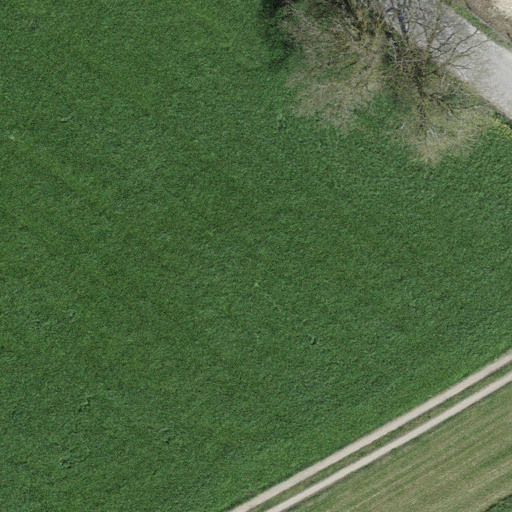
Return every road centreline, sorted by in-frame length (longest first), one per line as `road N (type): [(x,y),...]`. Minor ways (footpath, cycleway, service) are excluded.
road 1 (track): [(511,375),(270,511)]
road 2 (unclassified): [(511,95),(379,0)]
